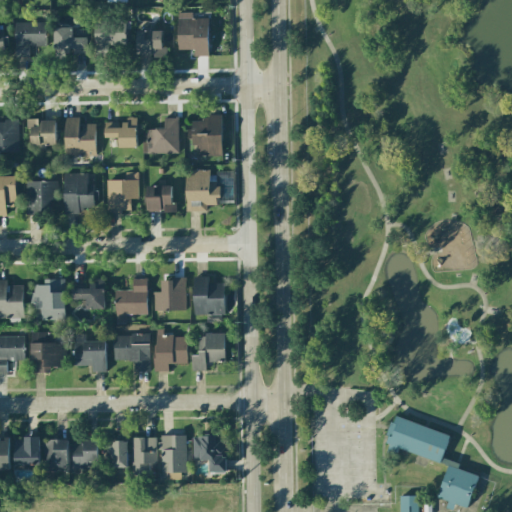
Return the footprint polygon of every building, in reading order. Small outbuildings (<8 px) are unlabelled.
[(208,18),(192,18),(192,12),(178,12),(178,49),(194,49),(194,56),(208,56),(208,18)] [(15,21),(15,57),(29,57),(29,45),(46,45),(46,22),(15,21)] [(113,22),(94,23),(94,52),(114,51),(113,22)] [(87,53),(87,37),(73,37),(72,27),(53,27),(54,54),(87,53)] [(168,55),(167,47),(162,47),(162,30),(136,31),(137,56),(168,55)] [(65,156),(96,156),(95,123),(79,124),(79,117),(64,117),(65,156)] [(136,117),(124,117),(125,122),(105,122),(105,138),(118,137),(119,148),(137,147),(136,117)] [(147,154),(178,153),(178,117),(164,118),(164,128),(146,128),(147,154)] [(221,156),(222,118),(192,117),(191,145),(198,145),(198,156),(221,156)] [(56,145),(55,119),(26,120),(26,128),(30,127),(31,145),(56,145)] [(0,120),(0,151),(18,151),(18,120),(0,120)] [(187,170),(185,211),(206,212),(206,205),(218,205),(219,183),(209,183),(210,170),(187,170)] [(137,172),(126,172),(126,180),(106,180),(107,212),(130,211),(130,199),(138,198),(137,172)] [(63,173),(64,213),(82,213),(82,208),(96,207),(96,184),(87,184),(87,173),(63,173)] [(15,176),(0,176),(0,215),(6,215),(5,201),(16,201),(15,176)] [(25,213),(58,213),(57,180),(24,181),(25,213)] [(147,212),(176,211),(175,202),(172,203),(171,185),(146,186),(147,212)] [(194,315),(206,315),(207,322),(224,322),(224,283),(208,283),(208,276),(193,276),(194,315)] [(89,288),(71,289),(71,299),(82,299),(82,309),(105,309),(104,278),(89,278),(89,288)] [(147,314),(146,278),(132,278),(132,290),(114,290),(115,323),(125,323),(125,314),(147,314)] [(185,310),(184,278),(160,279),(161,291),(153,292),(153,310),(185,310)] [(0,318),(23,318),(23,285),(7,285),(7,280),(0,279),(0,318)] [(31,285),(32,304),(34,304),(34,320),(65,319),(64,279),(44,279),(44,284),(31,285)] [(30,332),(30,372),(52,372),(52,367),(63,367),(63,342),(53,342),(53,332),(30,332)] [(84,341),(84,334),(74,334),(73,365),(92,366),(92,371),(105,372),(106,341),(84,341)] [(149,334),(112,334),(112,361),(133,360),(133,372),(149,372),(149,334)] [(186,364),(187,334),(155,334),(155,371),(168,372),(168,364),(186,364)] [(225,334),(198,334),(198,355),(192,355),(192,371),(206,370),(206,362),(225,361),(225,334)] [(0,336),(0,371),(6,371),(6,360),(24,360),(23,336),(0,336)] [(447,464),(437,498),(451,502),(450,503),(468,508),(478,475),(457,469),(459,463),(442,458),(450,434),(395,417),(393,423),(392,423),(383,450),(396,454),(398,449),(447,464)] [(226,471),(226,454),(228,454),(228,434),(194,435),(194,460),(210,459),(210,472),(226,471)] [(160,472),(185,472),(185,435),(159,435),(160,472)] [(0,470),(9,470),(10,437),(0,437),(0,470)] [(40,465),(39,437),(13,437),(14,466),(40,465)] [(131,437),(131,473),(156,473),(156,437),(131,437)] [(43,469),(67,470),(68,440),(44,439),(43,469)] [(97,440),(73,440),(73,470),(97,470),(97,440)] [(127,467),(127,442),(103,442),(103,467),(127,467)] [(418,511),(418,495),(399,496),(399,511),(418,511)]
